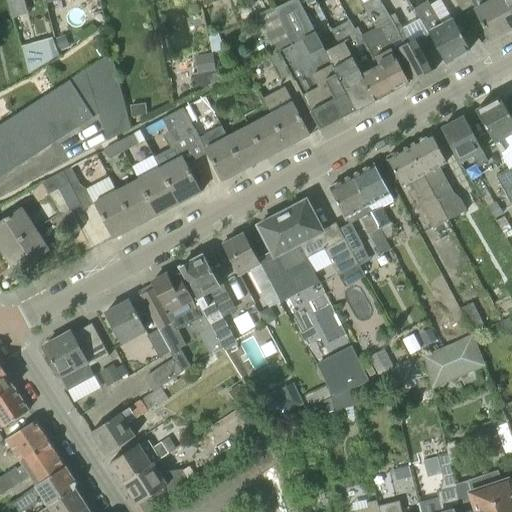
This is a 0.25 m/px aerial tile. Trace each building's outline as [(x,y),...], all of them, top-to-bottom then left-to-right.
[(291,46),(280,51),(292,74),(321,129),(355,111),(334,68),(335,67),(298,0),(292,0),(273,9),(291,46)] [(389,16),(380,0),(359,0),(363,7),(376,29),(380,27),(393,51),(396,50),(412,80),(436,68),(420,37),(410,42),(394,13),(389,16)] [(413,8),(419,18),(429,33),(445,63),(466,52),(466,51),(470,49),(454,19),(441,26),(428,0),(413,8)] [(457,0),(464,10),(474,4),(472,0),(457,0)] [(511,0),(495,0),(496,1),(510,29),(511,27),(511,0)] [(510,29),(496,1),(475,11),(489,40),(510,29)] [(276,53),(280,51),(291,46),(273,9),(259,16),(276,53)] [(354,58),(375,100),(393,90),(380,64),(377,66),(362,36),(357,27),(355,28),(350,20),(332,30),(339,44),(344,41),(354,58)] [(362,36),(377,66),(380,64),(393,90),(409,82),(393,51),(380,27),(376,29),(362,36)] [(220,33),(209,36),(213,52),(223,50),(220,33)] [(65,34),(55,38),(60,51),(71,47),(65,34)] [(60,55),(53,38),(37,42),(43,65),(60,55)] [(29,74),(43,65),(37,42),(22,46),(29,74)] [(70,79),(83,99),(95,92),(110,139),(131,127),(113,51),(70,79)] [(280,51),(276,53),(271,56),(283,79),(292,74),(280,51)] [(219,80),(213,53),(196,57),(203,84),(219,80)] [(334,68),(355,111),(375,100),(354,58),(335,67),(334,68)] [(227,85),(232,94),(247,86),(242,77),(227,85)] [(0,177),(94,116),(83,99),(70,79),(0,124),(0,177)] [(232,94),(227,85),(215,92),(220,101),(232,94)] [(262,98),(265,103),(288,146),(309,135),(284,86),(262,98)] [(511,150),(507,153),(500,139),(511,132),(511,118),(499,98),(475,110),(510,169),(511,172),(511,150)] [(145,103),(130,105),(132,117),(147,115),(145,103)] [(243,114),(248,125),(266,158),(288,146),(265,103),(243,114)] [(184,135),(195,129),(182,104),(171,110),(184,135)] [(191,105),(184,108),(191,122),(198,119),(191,105)] [(161,115),(174,140),(184,135),(171,110),(161,115)] [(463,116),(440,128),(458,162),(472,155),(477,166),(487,161),(463,116)] [(197,134),(222,181),(244,169),(227,136),(220,123),(197,134)] [(248,125),(227,136),(244,169),(266,158),(248,125)] [(119,142),(123,151),(138,143),(134,134),(119,142)] [(446,162),(431,134),(409,145),(449,220),(467,210),(462,199),(451,189),(439,166),(446,162)] [(123,151),(119,142),(106,149),(110,158),(123,151)] [(449,220),(409,145),(386,157),(401,186),(411,181),(419,197),(417,198),(433,228),(449,220)] [(201,192),(181,156),(160,167),(179,204),(201,192)] [(351,176),(368,206),(389,195),(373,164),(351,176)] [(69,182),(60,187),(71,210),(82,204),(84,208),(94,203),(87,189),(81,184),(72,167),(63,172),(69,182)] [(179,204),(160,167),(138,179),(158,215),(179,204)] [(511,172),(510,169),(496,177),(511,203),(511,202),(511,172)] [(60,187),(69,182),(63,172),(44,182),(49,192),(60,187)] [(368,206),(351,176),(329,188),(345,218),(347,217),(351,223),(361,218),(369,234),(380,229),(371,213),(368,206)] [(158,215),(138,179),(117,190),(136,227),(158,215)] [(60,187),(49,192),(71,236),(82,231),(71,210),(60,187)] [(136,227),(117,190),(94,202),(114,239),(136,227)] [(351,252),(339,229),(335,222),(322,230),(306,200),(283,212),(307,258),(325,249),(339,275),(357,265),(351,252)] [(496,201),(488,206),(496,219),(504,214),(496,201)] [(371,213),(380,229),(392,222),(384,207),(371,213)] [(0,249),(1,250),(35,229),(22,208),(0,221),(0,249)] [(307,258),(283,212),(257,225),(273,255),(260,263),(281,302),(298,293),(287,272),(308,261),(307,258)] [(511,235),(511,226),(505,215),(497,220),(509,238),(511,235)] [(398,232),(392,222),(380,229),(385,239),(398,232)] [(339,229),(351,252),(362,246),(350,223),(339,229)] [(35,229),(1,250),(15,272),(49,251),(35,229)] [(281,302),(260,263),(244,233),(223,244),(237,271),(239,274),(249,268),(270,307),(281,302)] [(180,267),(181,269),(219,340),(234,333),(217,302),(226,297),(203,254),(180,267)] [(219,340),(181,269),(169,276),(167,274),(151,282),(154,287),(140,295),(159,329),(171,323),(175,331),(192,323),(197,333),(199,332),(211,354),(223,346),(219,340)] [(130,300),(104,313),(121,344),(146,331),(130,300)] [(486,326),(473,302),(460,309),(474,333),(486,326)] [(511,328),(511,323),(509,318),(500,322),(505,332),(511,328)] [(420,333),(426,345),(437,340),(431,328),(420,333)] [(171,352),(159,329),(148,335),(160,358),(171,352)] [(70,332),(43,346),(59,376),(86,362),(88,366),(109,355),(100,339),(91,344),(84,331),(73,337),(70,332)] [(486,365),(473,335),(425,356),(433,388),(486,365)] [(333,395),(370,380),(352,345),(317,363),(333,395)] [(395,366),(386,348),(370,357),(379,375),(395,366)] [(183,371),(174,358),(145,378),(154,390),(183,371)] [(122,378),(115,364),(101,371),(109,385),(122,378)] [(0,368),(0,395),(14,386),(2,368),(0,368)] [(280,398),(268,404),(274,418),(305,404),(295,382),(279,389),(283,397),(280,398)] [(239,385),(229,392),(238,403),(248,396),(239,385)] [(14,386),(0,395),(0,428),(29,410),(14,386)] [(169,399),(161,386),(90,432),(105,454),(135,435),(128,424),(158,404),(159,405),(169,399)] [(332,396),(327,386),(306,396),(311,407),(314,406),(333,397),(332,396)] [(350,390),(333,397),(314,406),(316,415),(354,406),(350,390)] [(511,401),(502,406),(511,430),(511,401)] [(243,419),(255,413),(252,407),(240,414),(243,419)] [(20,459),(32,452),(35,456),(52,445),(35,420),(7,438),(20,459)] [(511,460),(511,433),(508,423),(496,427),(509,462),(511,460)] [(123,482),(153,462),(169,452),(162,441),(153,447),(149,441),(140,446),(139,444),(110,462),(123,482)] [(457,462),(459,454),(456,442),(446,445),(452,464),(457,462)] [(266,443),(248,455),(261,474),(279,463),(266,443)] [(38,486),(66,468),(52,445),(35,456),(32,452),(20,459),(22,462),(16,466),(0,475),(0,493),(2,497),(32,477),(38,486)] [(453,511),(452,505),(459,503),(455,485),(447,454),(439,456),(447,488),(437,490),(442,511),(453,511)] [(153,462),(123,482),(137,504),(167,484),(153,462)] [(47,506),(75,488),(72,484),(76,482),(66,468),(38,486),(9,505),(14,511),(22,511),(36,503),(37,496),(40,495),(47,506)] [(455,485),(459,503),(471,500),(475,511),(511,511),(511,493),(507,478),(469,491),(467,483),(455,485)] [(79,511),(87,507),(82,498),(84,494),(80,489),(76,489),(75,488),(47,506),(51,511),(79,511)] [(379,511),(378,505),(377,500),(367,502),(368,507),(354,510),(354,511),(379,511)] [(403,511),(400,500),(378,505),(379,511),(403,511)]
